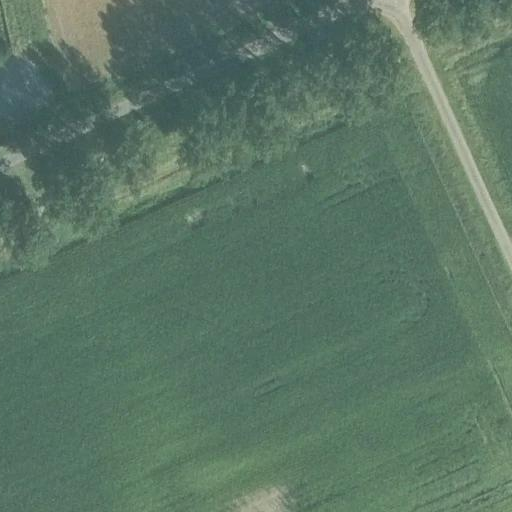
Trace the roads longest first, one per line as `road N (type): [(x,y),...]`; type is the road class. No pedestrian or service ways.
road 1 (unclassified): [(0,153),(342,0)]
road 2 (unclassified): [(511,261),(395,0)]
